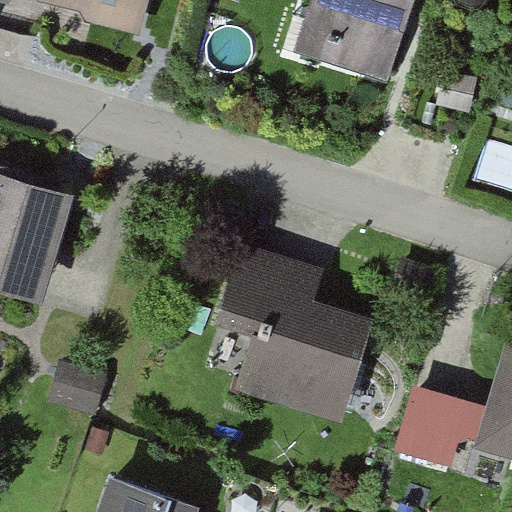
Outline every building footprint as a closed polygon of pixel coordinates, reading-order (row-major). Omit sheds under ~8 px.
[(150,0),(35,0),(142,29),(150,0)] [(411,0),(310,0),(296,46),(388,75),(411,0)] [(72,194),(0,173),(0,286),(42,299),(72,194)] [(330,269),(244,241),(218,319),(256,332),(240,382),(343,416),(375,319),(320,301),(330,269)] [(486,399),(415,378),(394,445),(451,463),(459,436),(511,452),(511,326),(508,326),(486,399)] [(105,372),(61,359),(50,396),(94,409),(105,372)] [(194,511),(200,497),(110,465),(93,511),(194,511)]
